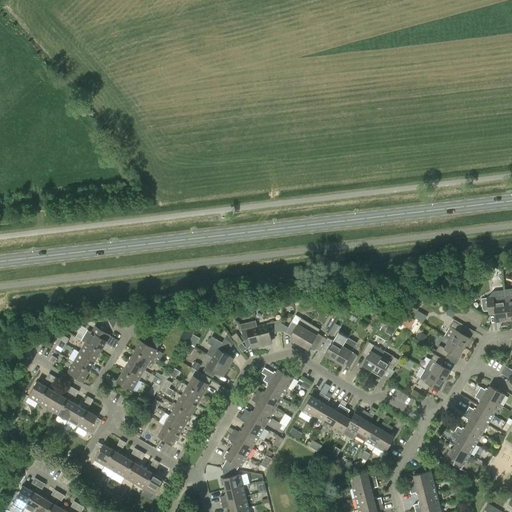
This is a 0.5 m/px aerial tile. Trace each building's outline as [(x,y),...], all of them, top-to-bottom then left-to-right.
[(495,321),(507,320),(504,291),(492,292),(493,297),(486,298),(488,314),(494,313),(495,321)] [(414,311),(412,318),(421,321),(424,314),(414,311)] [(411,325),(414,320),(406,316),(404,320),(411,325)] [(289,338),(298,343),(310,324),(301,318),(297,325),(292,321),(285,333),(290,336),(289,338)] [(261,343),(257,327),(255,320),(239,324),(241,330),(243,341),(249,340),(251,346),(261,343)] [(444,336),(449,339),(464,348),(469,338),(460,332),(463,327),(453,321),(444,336)] [(267,325),(257,327),(261,343),(271,341),(270,335),(276,333),(273,322),(267,323),(267,325)] [(319,329),(310,324),(298,343),(308,349),(309,347),(314,350),(322,337),(317,333),(319,329)] [(394,330),(388,326),(385,332),(391,336),(394,330)] [(85,342),(101,351),(106,343),(114,348),(119,341),(109,335),(94,327),(91,332),(88,330),(82,340),(85,342)] [(336,331),(331,328),(328,334),(332,337),(336,331)] [(73,336),(78,339),(81,331),(77,329),(73,336)] [(420,341),(424,334),(419,331),(415,338),(420,341)] [(325,354),(334,360),(347,337),(338,332),(333,341),(327,338),(320,349),(326,353),(325,354)] [(237,346),(242,343),(236,333),(231,336),(237,346)] [(194,345),(197,337),(191,335),(188,343),(194,345)] [(141,341),(135,351),(150,360),(155,363),(157,361),(158,362),(163,353),(156,349),(159,345),(144,336),(141,341)] [(211,346),(206,354),(212,358),(226,366),(232,357),(226,354),(230,349),(221,344),(222,343),(211,337),(207,343),(211,346)] [(357,343),(347,337),(334,360),(343,365),(344,364),(350,367),(357,355),(351,352),(357,343)] [(458,357),(464,348),(449,339),(444,348),(439,345),(435,351),(446,357),(449,352),(458,357)] [(62,349),(65,344),(60,341),(57,346),(62,349)] [(101,351),(85,342),(79,352),(95,361),(101,351)] [(362,365),(372,371),(380,356),(371,351),(374,346),(369,343),(362,353),(368,356),(362,365)] [(150,360),(135,351),(129,361),(144,370),(150,360)] [(384,351),(380,356),(372,371),(381,376),(387,367),(392,370),(398,360),(393,357),(393,356),(384,351)] [(95,361),(79,352),(73,362),(89,371),(95,361)] [(436,363),(430,372),(445,380),(450,371),(441,365),(444,360),(434,354),(430,360),(436,363)] [(54,364),(56,360),(57,359),(52,356),(48,361),(54,364)] [(226,366),(212,358),(207,367),(206,366),(202,371),(213,377),(216,372),(221,375),(226,366)] [(409,369),(411,362),(403,358),(400,365),(409,369)] [(144,370),(129,361),(123,370),(139,380),(144,370)] [(83,381),(89,371),(73,362),(67,372),(83,381)] [(191,368),(196,371),(200,365),(194,362),(191,368)] [(507,376),(511,369),(506,366),(502,373),(507,376)] [(297,380),(278,369),(275,374),(264,368),(261,373),(266,375),(287,388),(291,391),(297,380)] [(171,372),(166,369),(163,375),(167,378),(171,372)] [(133,390),(139,380),(123,370),(117,381),(133,390)] [(196,371),(187,386),(203,395),(209,385),(199,379),(202,374),(196,371)] [(439,390),(445,380),(430,372),(425,381),(420,378),(416,383),(427,390),(430,384),(439,390)] [(49,373),(45,379),(51,382),(54,376),(49,373)] [(266,389),(282,398),(287,388),(266,375),(263,380),(269,384),(266,389)] [(56,385),(59,380),(54,376),(51,382),(56,385)] [(166,380),(163,385),(169,388),(172,383),(166,380)] [(28,397),(38,403),(48,387),(37,381),(28,397)] [(300,386),(307,390),(310,385),(303,381),(300,386)] [(155,382),(152,388),(157,391),(160,385),(155,382)] [(325,384),(320,393),(325,396),(330,387),(325,384)] [(68,385),(65,390),(70,393),(74,388),(68,385)] [(165,394),(169,388),(163,385),(160,391),(165,394)] [(480,387),(477,392),(499,405),(505,395),(489,385),(486,391),(480,387)] [(203,395),(187,386),(181,396),(197,405),(203,395)] [(48,409),(57,393),(48,387),(38,403),(48,409)] [(76,396),(79,391),(74,388),(70,393),(76,396)] [(154,396),(157,391),(152,388),(148,393),(154,396)] [(254,395),(276,408),(282,398),(266,389),(263,394),(257,390),(254,395)] [(478,406),(493,415),(499,405),(477,392),(474,397),(480,401),(478,406)] [(58,414),(67,399),(57,393),(48,409),(58,414)] [(302,411),(312,417),(325,396),(320,393),(316,399),(311,396),(302,411)] [(322,423),(331,407),(326,405),(332,395),(328,393),(326,396),(325,396),(312,417),(322,423)] [(254,408),(270,418),(276,408),(254,395),(251,400),(257,404),(254,408)] [(90,405),(93,400),(88,396),(85,402),(90,405)] [(197,405),(181,396),(175,405),(191,415),(197,405)] [(68,420),(77,405),(67,399),(58,414),(55,420),(65,425),(68,420)] [(155,400),(152,405),(157,408),(160,403),(155,400)] [(332,429),(344,407),(347,403),(342,400),(336,410),(331,407),(322,423),(332,429)] [(77,426),(87,410),(77,405),(68,420),(77,426)] [(154,413),(157,408),(152,405),(149,410),(154,413)] [(191,415),(175,405),(170,415),(185,424),(191,415)] [(466,412),(487,425),(493,415),(478,406),(475,410),(469,407),(466,412)] [(344,407),(332,429),(342,435),(345,429),(351,419),(346,416),(349,410),(344,407)] [(243,415),(264,427),(270,418),(254,408),(252,413),(246,410),(243,415)] [(97,416),(87,410),(77,426),(93,435),(96,430),(91,426),(97,416)] [(345,429),(355,435),(368,413),(363,410),(359,416),(354,413),(351,419),(345,429)] [(365,440),(374,425),(369,422),(375,413),(370,410),(368,413),(355,435),(365,440)] [(466,425),(481,434),(487,425),(466,412),(463,417),(469,420),(466,425)] [(285,414),(279,423),(285,427),(291,417),(285,414)] [(185,424),(170,415),(164,425),(179,434),(185,424)] [(243,415),(240,420),(246,423),(243,428),(258,437),(264,427),(243,415)] [(375,446),(387,425),(389,421),(385,418),(379,428),(374,425),(365,440),(375,446)] [(142,422),(138,428),(144,431),(147,425),(142,422)] [(173,444),(179,434),(164,425),(158,435),(173,444)] [(392,428),(387,425),(375,446),(385,452),(394,437),(389,434),(392,428)] [(454,431),(476,444),(481,434),(466,425),(463,430),(457,426),(454,431)] [(231,434),(252,447),(258,437),(243,428),(240,433),(234,429),(231,434)] [(302,433),(292,428),(288,434),(298,440),(302,433)] [(454,445),(470,454),(476,444),(454,431),(451,436),(457,440),(454,445)] [(270,432),(266,438),(276,446),(281,440),(270,432)] [(231,448),(247,457),(252,447),(231,434),(228,439),(234,443),(231,448)] [(123,448),(126,443),(120,439),(117,445),(123,448)] [(95,446),(89,456),(105,466),(114,450),(104,444),(101,449),(95,446)] [(464,464),(470,454),(454,445),(451,450),(450,449),(444,460),(456,467),(459,461),(464,464)] [(135,448),(131,453),(137,456),(140,451),(135,448)] [(227,459),(222,468),(237,470),(239,466),(241,467),(247,457),(231,448),(228,452),(227,452),(224,457),(227,459)] [(114,450),(105,466),(114,472),(124,456),(114,450)] [(142,460),(145,454),(140,451),(137,456),(142,460)] [(124,456),(114,472),(124,477),(133,462),(124,456)] [(348,469),(352,461),(344,456),(339,464),(348,469)] [(151,465),(156,468),(160,463),(154,459),(151,465)] [(133,462),(124,477),(134,483),(143,468),(133,462)] [(143,468),(134,483),(144,489),(153,473),(143,468)] [(238,474),(237,470),(222,468),(224,478),(221,478),(222,485),(224,484),(225,490),(243,485),(240,474),(238,474)] [(408,483),(409,488),(433,482),(430,470),(413,475),(414,481),(408,483)] [(349,476),(352,487),(376,481),(375,475),(368,477),(366,471),(349,476)] [(163,479),(153,473),(144,489),(159,498),(162,493),(157,490),(163,479)] [(35,478),(31,483),(37,486),(40,481),(35,478)] [(42,489),(45,484),(40,481),(37,486),(42,489)] [(255,483),(258,493),(266,491),(263,481),(255,483)] [(376,481),(352,487),(355,498),(372,494),(371,488),(378,487),(376,481)] [(419,498),(436,493),(433,482),(409,488),(411,494),(417,492),(419,498)] [(21,511),(24,507),(33,491),(23,485),(11,506),(20,511),(21,511)] [(221,502),(245,496),(243,485),(225,490),(227,495),(220,497),(221,502)] [(54,489),(51,495),(56,498),(59,492),(54,489)] [(32,511),(34,511),(43,497),(33,491),(24,507),(32,511)] [(62,501),(65,496),(59,492),(56,498),(62,501)] [(415,510),(439,504),(436,493),(419,498),(420,503),(413,505),(415,510)] [(372,494),(355,498),(358,509),(382,503),(380,497),(374,499),(372,494)] [(231,511),(248,507),(245,496),(221,502),(223,508),(229,506),(231,511)] [(47,511),(53,503),(43,497),(34,511),(47,511)] [(74,501),(71,506),(76,509),(79,504),(74,501)] [(61,511),(63,509),(53,503),(47,511),(61,511)] [(382,503),(358,509),(358,511),(376,511),(377,510),(383,509),(382,503)] [(486,503),(483,510),(486,511),(500,511),(501,511),(486,503)]
